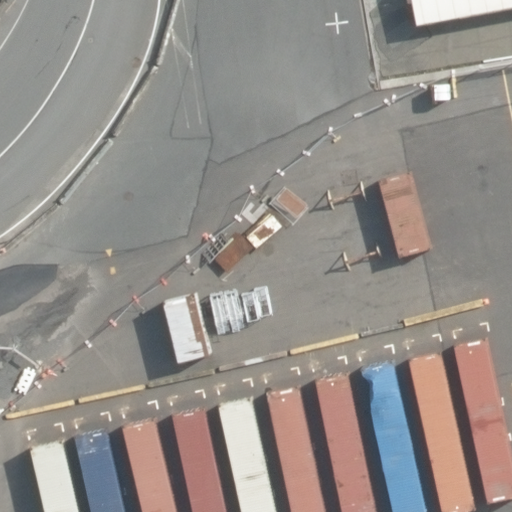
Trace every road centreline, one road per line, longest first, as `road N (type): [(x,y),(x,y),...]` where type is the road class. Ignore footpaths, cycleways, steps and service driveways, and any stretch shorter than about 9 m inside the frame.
road 1 (unknown): [(256,0),(282,144),(270,212),(215,266),(137,303),(0,326)]
road 2 (unknown): [(329,511),(511,291)]
